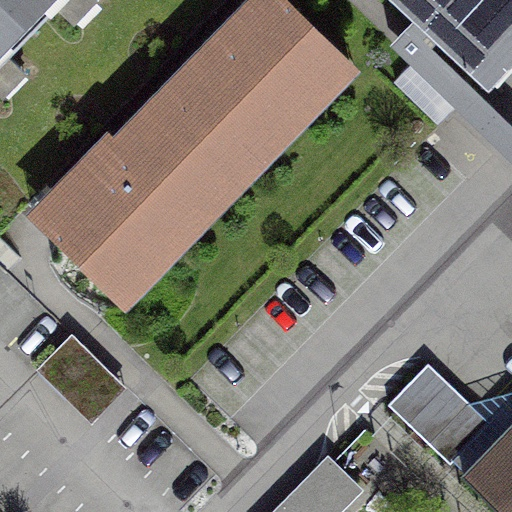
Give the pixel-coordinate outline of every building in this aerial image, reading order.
[(0,0),(0,64),(62,0),(0,0)] [(154,266),(175,244),(163,232),(217,178),(229,189),(250,168),(238,156),(267,126),(279,138),(300,117),(288,105),(317,75),(329,87),(350,65),(283,0),(281,0),(54,232),(110,287),(142,254),(154,266)] [(511,0),(392,0),(489,89),(511,64),(511,0)] [(491,421),(429,363),(390,404),(451,463),(491,421)] [(511,511),(511,438),(471,481),(503,511),(511,511)]
